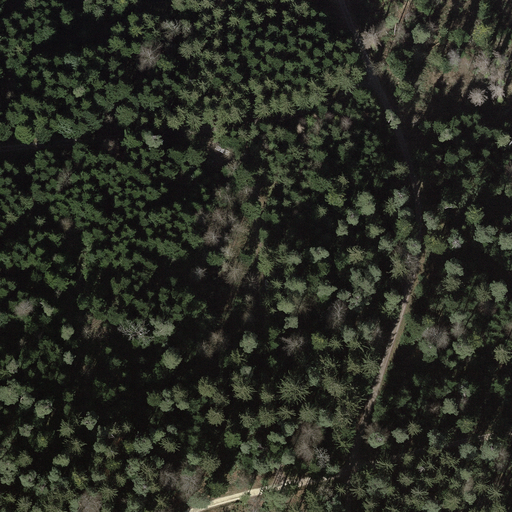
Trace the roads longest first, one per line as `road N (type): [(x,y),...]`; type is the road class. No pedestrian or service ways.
road 1 (track): [(348,511),(346,468),(416,257),(417,210),(401,137),(345,0)]
road 2 (track): [(376,79),(272,120),(0,150)]
road 3 (track): [(183,511),(511,434)]
